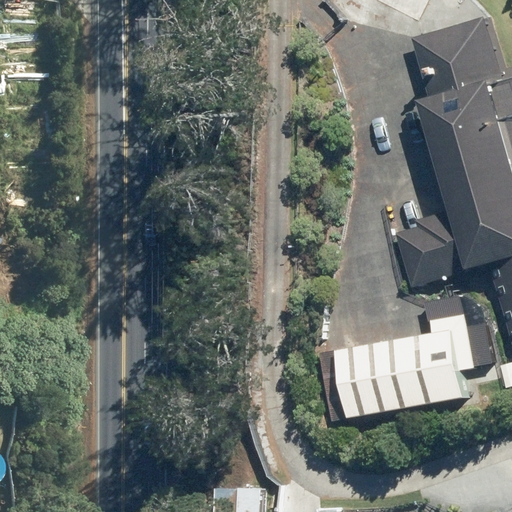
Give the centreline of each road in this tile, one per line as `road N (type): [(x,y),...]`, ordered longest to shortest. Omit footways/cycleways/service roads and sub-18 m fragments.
road 1 (secondary): [(126,511),(130,0)]
road 2 (unknown): [(280,10),(322,46),(347,104),(355,204),(343,314)]
